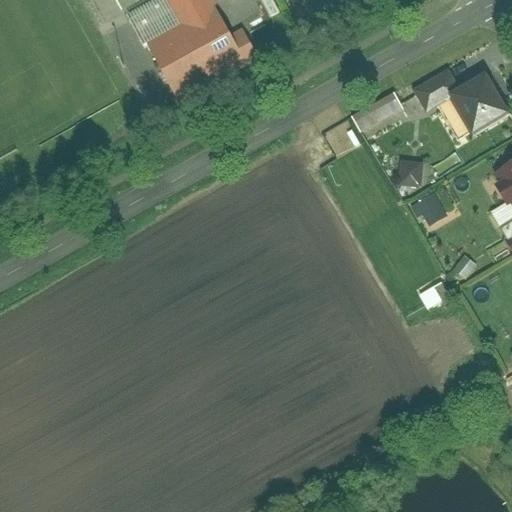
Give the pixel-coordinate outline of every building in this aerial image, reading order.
[(253,43),(243,49),(216,0),(172,0),(190,31),(149,53),(177,106),(252,66),(263,60),(253,43)] [(460,89),(450,71),(414,93),(429,116),(455,100),(451,95),(460,89)] [(460,89),(451,95),(455,100),(476,136),(511,114),(511,109),(489,72),(460,89)] [(392,95),(348,118),(358,136),(401,113),(392,95)] [(393,189),(417,192),(422,167),(398,163),(393,189)] [(511,176),(484,192),(499,219),(490,225),(509,258),(511,255),(511,176)] [(433,196),(408,209),(415,222),(420,219),(426,231),(446,220),(433,196)] [(477,268),(467,259),(453,275),(464,284),(477,268)]
